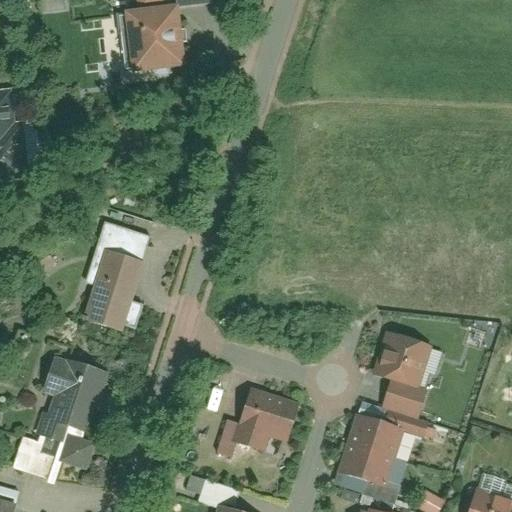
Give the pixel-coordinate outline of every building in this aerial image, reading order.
[(63,9),(61,0),(38,0),(39,11),(63,9)] [(223,0),(134,0),(136,18),(224,9),(223,0)] [(181,77),(175,14),(114,21),(121,83),(181,77)] [(8,97),(0,97),(0,132),(10,131),(8,97)] [(20,131),(0,132),(0,182),(23,181),(20,131)] [(151,255),(109,244),(88,324),(130,335),(151,255)] [(47,257),(16,270),(21,282),(52,268),(47,257)] [(425,355),(386,343),(374,379),(389,384),(414,393),(425,355)] [(103,385),(106,372),(66,361),(63,370),(53,405),(43,441),(84,452),(103,385)] [(53,405),(63,370),(46,365),(36,400),(53,405)] [(414,393),(389,384),(381,410),(413,421),(422,395),(414,393)] [(294,410),(250,396),(235,446),(260,454),(265,436),(284,442),(294,410)] [(396,436),(357,423),(340,476),(379,489),(396,436)] [(422,490),(413,506),(424,511),(437,511),(444,502),(422,490)] [(511,511),(511,505),(476,496),(471,511),(511,511)] [(0,511),(10,511),(12,506),(0,503),(0,511)]
